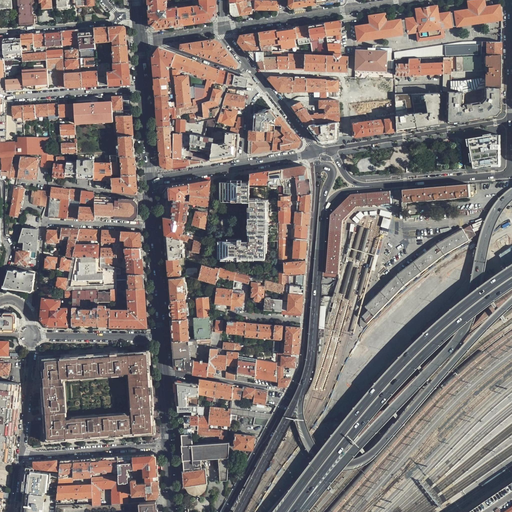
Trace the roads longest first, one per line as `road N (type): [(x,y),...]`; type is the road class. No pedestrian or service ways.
road 1 (trunk): [(301,511),(463,334),(486,235),(511,193)]
road 2 (trunk): [(305,380),(300,410),(313,450),(331,464),(355,463),(511,302)]
road 3 (trunk): [(511,271),(395,370),(282,511)]
road 4 (trunk): [(294,511),(402,376),(511,283)]
road 5 (trunk): [(323,211),(305,380)]
road 6 (residential): [(313,152),(149,179)]
road 7 (tertiary): [(308,320),(316,171)]
road 8 (residential): [(19,454),(167,443)]
road 9 (trunk): [(305,380),(240,511)]
road 10 (secondary): [(511,171),(376,185)]
road 11 (residential): [(142,88),(7,97)]
road 12 (residential): [(292,390),(163,373)]
road 13 (residential): [(31,336),(160,337)]
road 14 (residential): [(223,28),(350,8)]
road 15 (secondary): [(510,0),(510,122)]
road 16 (residential): [(0,180),(10,248),(2,300)]
road 17 (residential): [(0,31),(120,15)]
